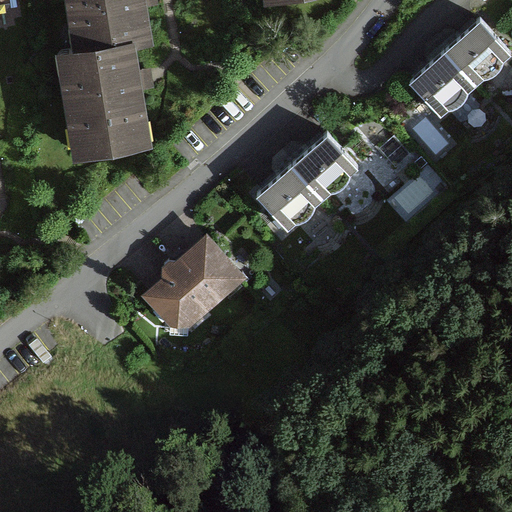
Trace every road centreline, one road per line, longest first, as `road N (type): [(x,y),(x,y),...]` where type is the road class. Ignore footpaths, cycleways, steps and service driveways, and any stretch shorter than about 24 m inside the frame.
road 1 (residential): [(333,63),(0,339)]
road 2 (residential): [(333,63),(352,79),(375,77),(456,0)]
